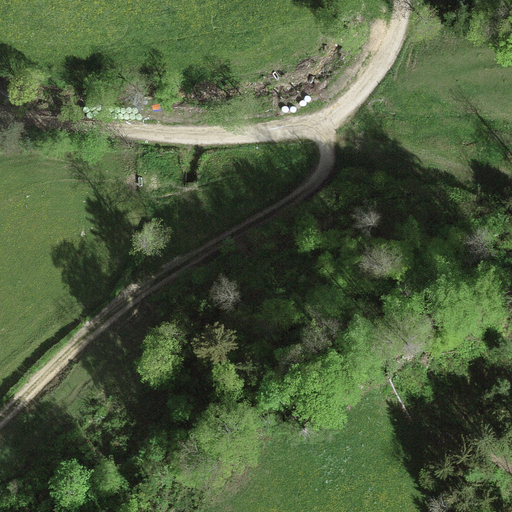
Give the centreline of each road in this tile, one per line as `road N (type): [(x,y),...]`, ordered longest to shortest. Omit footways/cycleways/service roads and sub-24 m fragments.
road 1 (track): [(327,115),(335,143),(317,180),(164,271),(0,410)]
road 2 (track): [(0,117),(198,136),(327,115)]
road 3 (track): [(327,115),(370,78),(398,35),(400,0)]
